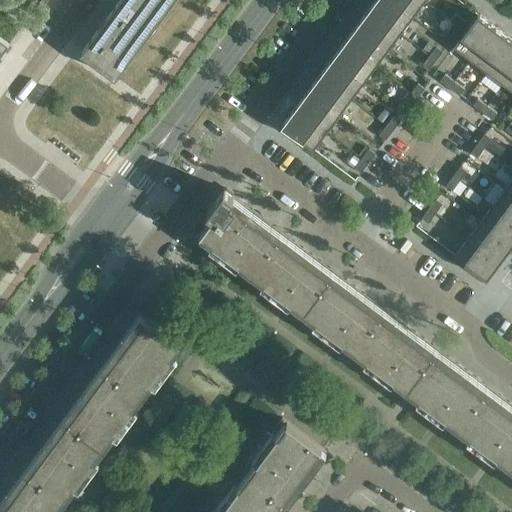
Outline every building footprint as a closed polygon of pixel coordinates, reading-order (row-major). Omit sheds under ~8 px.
[(173,0),(119,0),(81,51),(116,77),(173,0)] [(413,17),(389,0),(375,0),(368,9),(400,33),(413,17)] [(425,1),(423,0),(389,0),(413,17),(425,1)] [(400,33),(368,9),(356,26),(388,50),(400,33)] [(456,13),(451,20),(454,22),(461,27),(465,21),(456,13)] [(471,59),(495,27),(480,15),(478,13),(454,46),(471,59)] [(454,37),(461,27),(454,22),(447,32),(454,37)] [(388,50),(356,26),(344,42),(376,66),(388,50)] [(488,71),(511,39),(495,27),(471,59),(488,71)] [(10,44),(0,37),(0,57),(4,52),(8,46),(10,44)] [(504,83),(511,72),(511,39),(488,71),(504,83)] [(376,66),(344,42),(332,58),(364,82),(376,66)] [(443,50),(437,46),(430,55),(436,60),(443,50)] [(429,70),(436,60),(430,55),(422,65),(429,70)] [(364,82),(332,58),(319,75),(351,98),(364,82)] [(445,74),(441,80),(450,87),(455,81),(445,74)] [(351,98),(319,75),(307,91),(339,115),(351,98)] [(465,88),(455,81),(450,87),(460,94),(465,88)] [(425,87),(424,87),(418,83),(411,92),(418,97),(425,87)] [(339,115),(307,91),(295,107),(327,131),(339,115)] [(410,107),(418,97),(411,92),(404,102),(410,107)] [(478,98),(473,104),(483,112),(488,105),(478,98)] [(497,112),(488,105),(483,112),(492,119),(497,112)] [(327,131),(295,107),(282,124),(299,137),(314,148),(327,131)] [(400,120),(394,115),(387,125),(393,130),(400,120)] [(386,139),(393,130),(387,125),(379,135),(386,139)] [(492,137),(486,133),(478,142),(485,147),(492,137)] [(477,157),(485,147),(478,142),(471,152),(477,157)] [(376,153),(375,152),(369,148),(362,158),(369,162),(376,153)] [(361,172),(369,162),(362,158),(355,167),(361,172)] [(467,170),(461,166),(461,165),(454,175),(460,180),(467,170)] [(453,190),(460,180),(454,175),(446,185),(453,190)] [(511,218),(511,193),(505,188),(492,204),(511,218)] [(489,386),(322,262),(225,189),(208,212),(213,216),(197,238),(211,248),(214,243),(231,256),(227,260),(238,268),(262,286),(266,282),(282,294),(278,299),(314,325),(318,320),(334,333),(330,337),(365,363),(369,359),(385,371),(382,376),(417,402),(421,398),(437,410),(434,415),(455,431),(489,386)] [(443,203),(437,199),(437,198),(429,208),(436,213),(443,203)] [(511,218),(492,204),(480,220),(511,244),(511,218)] [(428,222),(436,213),(429,208),(422,218),(428,222)] [(511,244),(480,220),(468,237),(500,260),(511,244)] [(487,278),(500,260),(468,237),(455,254),(470,265),(487,278)] [(119,436),(114,432),(126,416),(131,419),(186,345),(142,312),(0,501),(0,511),(62,511),(80,488),(75,484),(87,468),(92,471),(119,436)] [(511,403),(489,386),(455,431),(468,441),(472,436),(488,448),(485,453),(511,473),(511,403)] [(281,511),(327,451),(283,417),(272,431),(277,435),(265,451),(260,448),(234,482),(239,486),(227,502),(222,499),(212,511),(281,511)]
